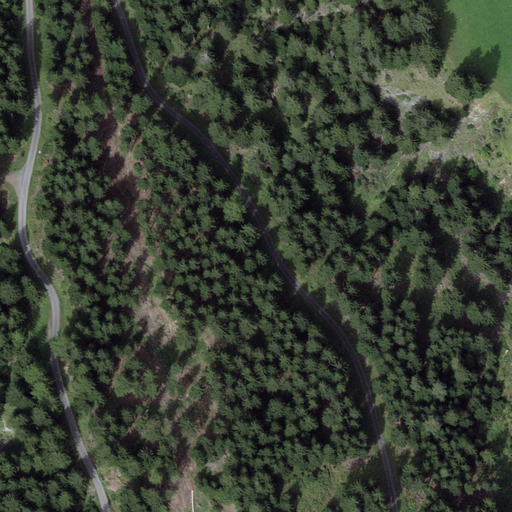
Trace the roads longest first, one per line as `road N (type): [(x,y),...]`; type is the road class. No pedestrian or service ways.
road 1 (unclassified): [(115,0),(149,93),(214,152),(285,276),(344,340),(373,419),(393,511)]
road 2 (unclassified): [(105,511),(56,375),(55,301),(32,263),(21,222),(38,116),(28,0)]
